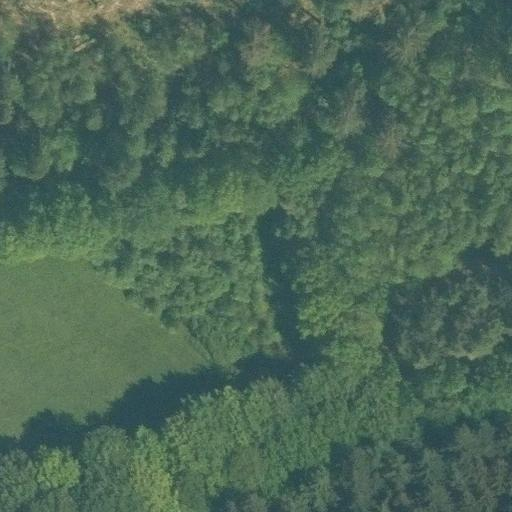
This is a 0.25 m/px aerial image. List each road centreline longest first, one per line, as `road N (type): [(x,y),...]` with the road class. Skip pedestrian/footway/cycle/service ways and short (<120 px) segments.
road 1 (track): [(140,511),(379,423)]
road 2 (track): [(379,423),(511,374)]
